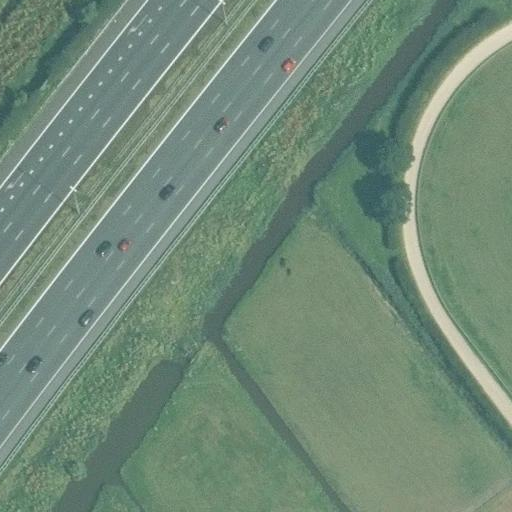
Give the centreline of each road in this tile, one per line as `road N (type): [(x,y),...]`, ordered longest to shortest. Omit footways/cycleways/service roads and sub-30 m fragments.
road 1 (motorway): [(0,396),(313,0)]
road 2 (motorway): [(186,0),(0,238)]
